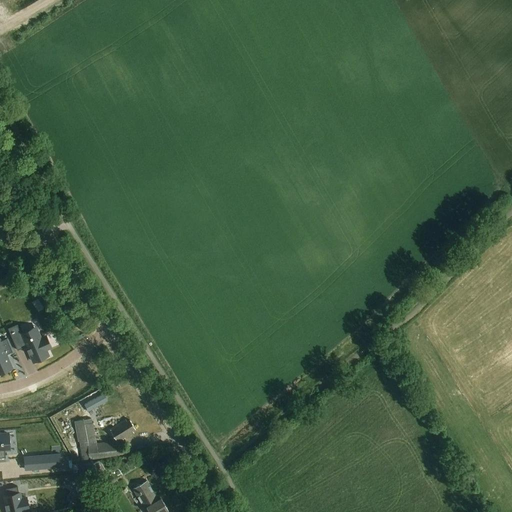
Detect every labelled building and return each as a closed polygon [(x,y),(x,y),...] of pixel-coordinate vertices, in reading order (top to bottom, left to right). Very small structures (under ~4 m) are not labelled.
[(18,323),(8,328),(17,350),(26,346),(33,361),(48,355),(45,349),(51,347),(46,336),(41,338),(38,333),(25,339),(21,332),(18,323)] [(0,346),(0,372),(12,367),(6,353),(12,351),(7,337),(0,340),(0,342),(1,346),(0,346)] [(92,418),(74,421),(78,441),(79,441),(83,460),(119,456),(119,455),(129,453),(129,447),(118,448),(118,444),(113,445),(112,441),(96,443),(92,418)] [(127,422),(125,419),(109,429),(118,443),(134,433),(131,429),(134,427),(130,420),(127,422)] [(60,454),(29,456),(30,469),(61,466),(60,454)] [(93,464),(91,461),(84,465),(94,481),(106,474),(98,461),(93,464)] [(79,478),(73,481),(77,490),(83,486),(79,478)] [(158,500),(147,481),(133,489),(146,511),(163,511),(167,510),(161,499),(158,500)] [(7,495),(4,496),(4,498),(7,511),(23,511),(23,510),(29,509),(26,497),(21,498),(20,492),(19,493),(17,486),(6,488),(7,495)]
